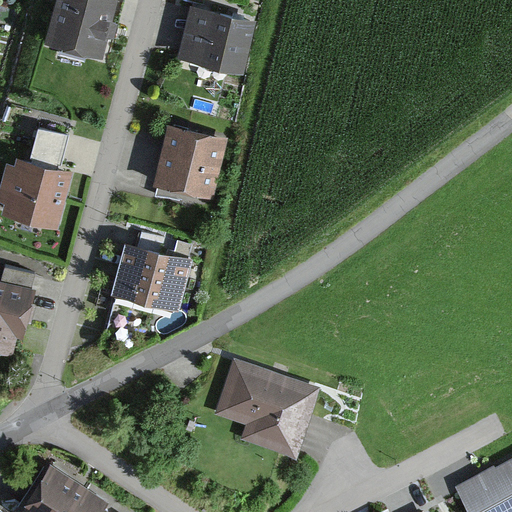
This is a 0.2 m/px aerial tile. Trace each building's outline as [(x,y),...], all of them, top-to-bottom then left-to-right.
[(106,0),(57,0),(47,49),(93,59),(106,0)] [(252,23),(190,8),(178,60),(240,75),(252,23)] [(224,139),(166,124),(151,185),(209,199),(224,139)] [(26,165),(10,161),(0,196),(0,212),(55,227),(68,177),(56,174),(65,139),(35,131),(26,165)] [(189,249),(133,233),(115,298),(171,313),(189,249)] [(0,281),(0,280),(0,353),(12,356),(31,275),(3,269),(0,281)] [(309,395),(231,366),(211,419),(239,429),(235,440),(285,459),(309,395)] [(494,459),(455,480),(472,511),(511,511),(511,452),(495,461),(494,459)] [(93,511),(98,505),(48,468),(15,511),(93,511)]
